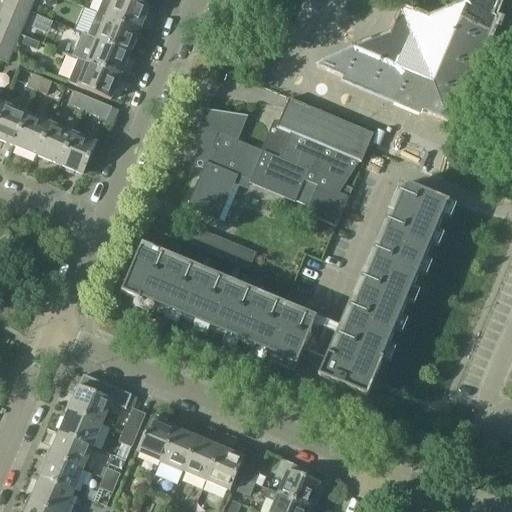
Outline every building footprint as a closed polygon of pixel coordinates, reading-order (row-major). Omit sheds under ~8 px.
[(34,0),(4,0),(4,1),(30,12),(33,6),(32,6),(34,0)] [(151,8),(132,0),(103,0),(98,13),(141,31),(151,8)] [(483,0),(429,22),(403,11),(392,38),(317,68),(449,124),(500,0),(483,0)] [(0,14),(0,20),(22,30),(27,19),(28,19),(30,12),(4,1),(1,8),(3,9),(0,14)] [(98,13),(88,37),(131,55),(141,31),(98,13)] [(22,30),(0,20),(0,34),(17,42),(22,30)] [(17,42),(0,34),(0,47),(13,53),(17,42)] [(121,78),(131,55),(88,37),(82,35),(72,58),(78,60),(121,78)] [(23,46),(37,51),(40,44),(26,38),(23,46)] [(13,53),(0,47),(0,61),(8,65),(13,53)] [(68,83),(111,101),(121,78),(78,60),(68,83)] [(36,93),(42,79),(32,75),(27,89),(36,93)] [(42,79),(36,93),(47,97),(52,83),(42,79)] [(0,93),(0,113),(4,105),(5,105),(8,97),(0,93)] [(68,107),(77,110),(81,112),(87,98),(74,93),(68,107)] [(106,122),(112,108),(87,98),(81,112),(106,122)] [(202,162),(207,164),(188,209),(220,223),(238,180),(296,205),(296,203),(308,208),(305,215),(337,228),(352,191),(341,186),(351,161),(361,166),(374,135),(291,100),(279,129),(281,130),(278,138),(272,135),(265,153),(239,142),(248,118),(250,119),(250,118),(204,111),(204,112),(206,112),(200,150),(204,151),(202,162)] [(0,141),(13,147),(27,115),(5,105),(4,105),(0,113),(0,141)] [(36,156),(49,124),(27,115),(13,147),(36,156)] [(74,134),(78,123),(68,119),(64,130),(49,124),(36,156),(59,166),(72,134),(74,134)] [(97,144),(74,134),(72,134),(59,166),(83,176),(97,144)] [(410,136),(399,163),(445,182),(456,155),(410,136)] [(419,192),(346,365),(327,357),(318,379),(367,400),(383,361),(380,360),(385,350),(387,351),(395,333),(392,331),(397,321),(399,322),(407,304),(404,303),(409,292),(411,293),(419,275),(417,274),(421,264),(423,265),(431,246),(429,245),(433,235),(436,236),(443,217),(441,216),(445,206),(448,207),(449,204),(419,192)] [(205,253),(212,236),(197,229),(190,245),(205,253)] [(295,367),(296,368),(314,325),(139,251),(121,294),(139,301),(140,299),(150,303),(149,306),(168,314),(169,311),(179,316),(178,318),(197,326),(198,323),(208,328),(207,330),(225,338),(226,335),(237,340),(236,342),(254,350),(255,347),(265,352),(264,354),(283,362),(284,360),(294,364),(293,366),(295,367)] [(131,397),(83,376),(68,410),(102,424),(111,404),(125,411),(131,397)] [(92,448),(102,424),(68,410),(58,435),(92,448)] [(132,410),(123,433),(136,438),(145,415),(132,410)] [(151,419),(136,453),(160,463),(174,429),(151,419)] [(160,463),(183,473),(197,439),(174,429),(160,463)] [(118,444),(131,450),(136,438),(123,433),(118,444)] [(58,435),(49,457),(83,471),(92,448),(58,435)] [(183,473),(205,482),(219,448),(197,439),(183,473)] [(229,492),(243,458),(219,448),(205,482),(229,492)] [(265,462),(251,456),(241,480),(255,485),(261,470),(265,462)] [(73,493),(83,471),(49,457),(40,479),(73,493)] [(107,470),(103,479),(116,485),(120,475),(107,470)] [(278,495),(310,508),(320,485),(288,472),(278,495)] [(53,511),(65,511),(73,493),(40,479),(30,502),(53,511)] [(98,490),(112,495),(116,485),(103,479),(98,490)] [(249,499),(254,486),(255,485),(241,480),(236,493),(249,499)] [(274,504),(270,511),(308,511),(310,508),(278,495),(266,489),(262,499),(274,504)] [(53,511),(30,502),(25,511),(53,511)]
